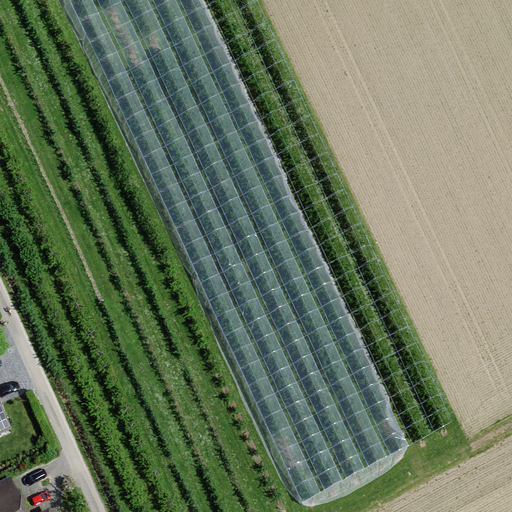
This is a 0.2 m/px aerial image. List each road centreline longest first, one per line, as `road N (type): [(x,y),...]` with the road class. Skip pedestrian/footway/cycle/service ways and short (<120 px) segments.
road 1 (residential): [(96,511),(0,303)]
road 2 (track): [(355,511),(511,425)]
